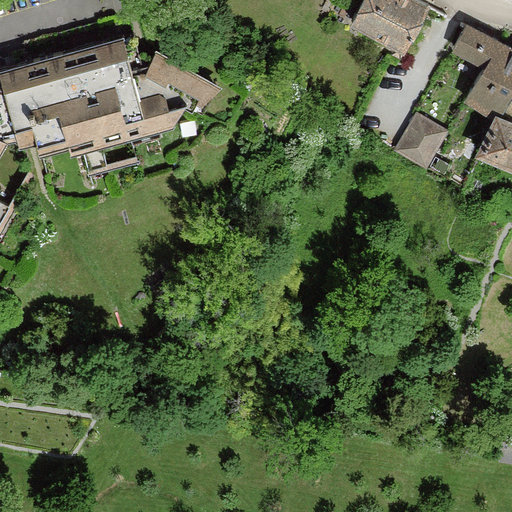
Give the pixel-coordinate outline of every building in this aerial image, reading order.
[(418,0),(362,0),(352,20),(407,49),(430,6),(418,0)] [(511,44),(467,22),(454,45),(485,61),(468,95),(496,111),(497,108),(505,111),(511,96),(511,44)] [(0,156),(11,138),(22,135),(24,143),(38,140),(41,151),(74,145),(76,151),(85,148),(91,173),(110,167),(104,142),(177,121),(191,104),(205,112),(216,93),(225,84),(160,48),(157,54),(142,48),(139,39),(130,41),(128,33),(0,67),(0,156)] [(481,147),(511,160),(511,113),(505,111),(497,108),(496,111),(481,147)] [(444,130),(416,113),(396,145),(424,162),(444,130)] [(511,441),(501,440),(499,453),(511,454),(511,441)]
